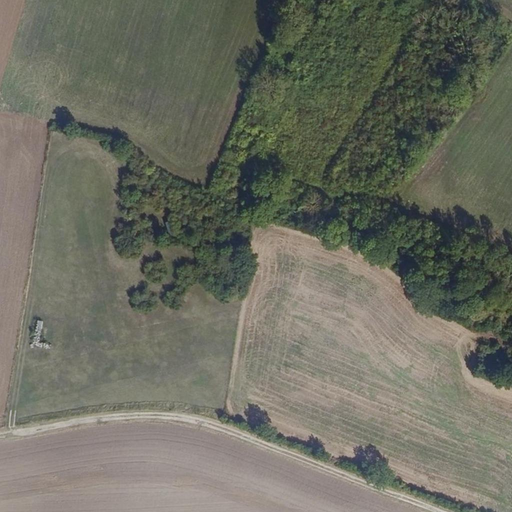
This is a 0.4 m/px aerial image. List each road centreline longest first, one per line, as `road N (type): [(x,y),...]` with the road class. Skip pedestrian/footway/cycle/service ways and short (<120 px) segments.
road 1 (track): [(9,434),(52,157),(81,142),(105,157),(115,180),(107,253),(129,268),(145,258)]
road 2 (track): [(439,511),(190,420),(134,416),(0,435)]
